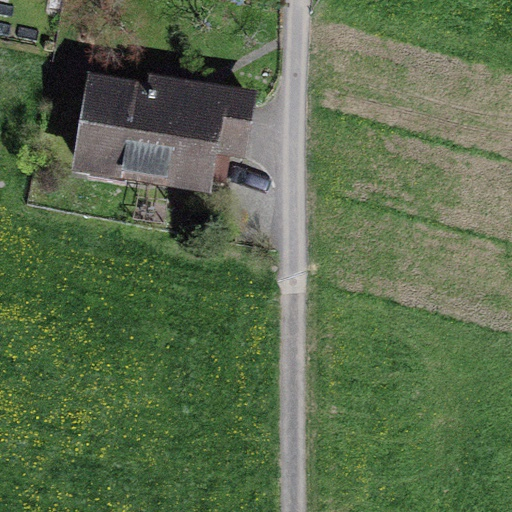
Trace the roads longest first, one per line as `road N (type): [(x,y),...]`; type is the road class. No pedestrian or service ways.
road 1 (residential): [(304,259),(290,71),(294,0)]
road 2 (track): [(304,511),(304,259)]
